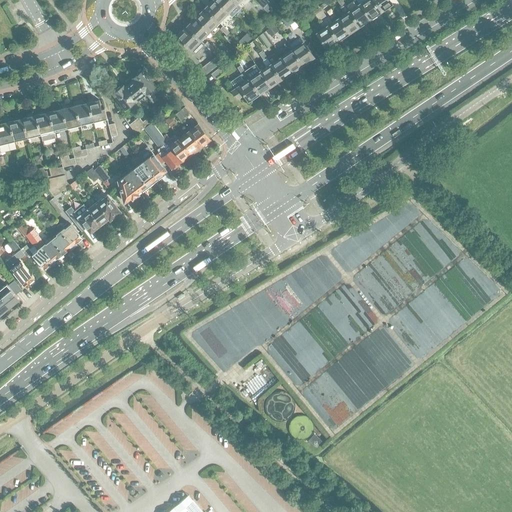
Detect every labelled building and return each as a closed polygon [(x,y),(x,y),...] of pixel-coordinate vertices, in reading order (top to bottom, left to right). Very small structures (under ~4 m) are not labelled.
[(219,22),(228,13),(214,0),(213,0),(205,8),(219,22)] [(214,0),(228,13),(237,4),(233,0),(214,0)] [(371,19),(361,4),(357,0),(356,0),(346,7),(349,10),(360,27),(371,19)] [(371,19),(381,12),(373,0),(366,0),(367,0),(361,4),(371,19)] [(393,4),(389,0),(373,0),(381,12),(393,4)] [(22,7),(13,12),(20,24),(29,19),(22,7)] [(210,31),(219,22),(205,8),(196,18),(210,31)] [(239,10),(245,17),(248,14),(242,8),(239,10)] [(339,19),(333,23),(328,16),(327,17),(322,10),(319,12),(338,41),(349,34),(339,19)] [(349,34),(360,27),(349,10),(344,13),(345,14),(339,19),(349,34)] [(316,15),(321,22),(324,27),(323,28),(324,29),(317,33),(327,49),(338,41),(319,12),(316,15)] [(200,40),(210,31),(196,18),(187,27),(200,40)] [(266,25),(262,20),(258,24),(262,28),(266,25)] [(223,26),(229,33),(232,30),(226,23),(223,26)] [(278,29),(275,25),(267,30),(270,34),(278,29)] [(229,33),(223,26),(221,29),(227,35),(229,33)] [(191,50),(200,40),(187,27),(177,36),(191,50)] [(238,41),(243,46),(247,42),(242,38),(238,41)] [(205,45),(211,51),(214,48),(208,42),(205,45)] [(292,49),(303,65),(314,57),(304,42),(297,47),(296,46),(292,49)] [(244,48),(234,56),(239,62),(249,54),(244,48)] [(262,51),(268,58),(271,56),(266,49),(262,51)] [(292,72),(303,65),(292,49),(288,51),(289,53),(282,57),(292,72)] [(264,61),(268,58),(262,51),(259,53),(264,61)] [(281,79),(292,72),(282,57),(276,61),(275,60),(271,63),(281,79)] [(210,71),(222,62),(218,58),(206,67),(210,71)] [(241,66),(246,73),(249,71),(244,63),(241,66)] [(270,86),(281,79),(271,63),(266,66),(267,67),(260,71),(270,86)] [(212,74),(215,78),(225,71),(221,66),(212,74)] [(242,75),(246,73),(241,66),(238,68),(242,75)] [(145,94),(153,103),(157,100),(153,94),(159,90),(149,77),(151,76),(145,69),(143,70),(142,69),(137,73),(138,74),(134,77),(146,93),(145,94)] [(260,94),(270,86),(260,71),(254,76),(253,75),(249,78),(260,94)] [(146,93),(134,77),(133,78),(132,77),(127,81),(127,82),(124,85),(137,103),(141,100),(139,98),(145,94),(153,103),(145,94),(146,93)] [(249,101),(260,94),(249,78),(245,80),(245,81),(232,91),(237,98),(244,94),(249,101)] [(137,103),(124,85),(121,87),(120,86),(115,90),(116,91),(113,93),(126,110),(130,107),(130,106),(136,101),(137,103)] [(92,111),(94,122),(108,119),(105,108),(102,109),(100,100),(86,103),(88,112),(92,111)] [(81,125),(94,122),(92,111),(88,112),(86,103),(73,107),(75,115),(79,115),(81,125)] [(68,129),(81,125),(79,115),(75,115),(73,107),(60,110),(62,118),(66,118),(68,129)] [(185,107),(176,114),(181,120),(190,113),(185,107)] [(55,132),(68,129),(66,118),(62,118),(60,110),(47,113),(49,122),(52,121),(55,132)] [(150,119),(153,116),(149,111),(145,114),(149,118),(150,119)] [(56,138),(55,132),(52,121),(49,122),(47,113),(34,116),(36,125),(39,124),(41,135),(43,141),(56,138)] [(28,138),(41,135),(39,124),(36,125),(34,116),(21,119),(23,128),(26,127),(28,138)] [(150,119),(153,123),(155,125),(159,122),(153,116),(150,119)] [(175,122),(171,116),(165,120),(170,126),(175,122)] [(133,129),(143,122),(139,117),(130,125),(133,129)] [(153,123),(150,119),(149,118),(143,122),(147,127),(153,123)] [(15,141),(28,138),(26,127),(23,128),(21,119),(7,123),(10,131),(13,130),(15,141)] [(207,143),(211,139),(197,121),(193,125),(195,127),(189,131),(202,147),(203,146),(203,147),(207,144),(207,143)] [(145,129),(147,127),(143,122),(133,129),(137,134),(138,133),(144,129),(145,129)] [(0,145),(15,141),(13,130),(10,131),(7,123),(0,124),(0,145)] [(109,125),(112,137),(118,135),(115,123),(109,125)] [(168,142),(155,125),(153,123),(147,127),(145,129),(144,129),(138,133),(144,141),(150,136),(160,148),(158,149),(159,152),(172,169),(182,161),(173,149),(170,145),(168,142)] [(197,150),(202,147),(189,131),(180,138),(192,154),(193,153),(194,154),(197,151),(197,150)] [(187,157),(192,154),(180,138),(170,145),(173,149),(182,161),(183,160),(184,161),(188,158),(187,157)] [(87,149),(81,150),(81,146),(73,148),(75,158),(88,155),(87,149)] [(123,147),(120,149),(125,156),(129,154),(123,147)] [(164,173),(167,171),(154,153),(144,161),(158,180),(165,175),(164,173)] [(75,158),(70,159),(69,155),(61,157),(63,167),(77,164),(75,158)] [(149,188),(158,180),(144,161),(134,168),(149,188)] [(63,167),(58,168),(57,164),(49,166),(51,176),(65,173),(63,167)] [(94,170),(100,177),(104,183),(110,178),(101,165),(94,170)] [(100,177),(94,170),(92,168),(88,171),(96,181),(100,177)] [(142,192),(149,188),(134,168),(125,176),(138,193),(141,190),(142,192)] [(94,182),(96,181),(88,171),(87,172),(94,182)] [(66,180),(65,175),(49,179),(50,185),(47,187),(51,192),(66,180)] [(139,195),(138,193),(125,176),(118,180),(124,201),(127,201),(131,198),(133,200),(139,195)] [(67,181),(66,180),(51,192),(55,197),(70,185),(67,181)] [(74,182),(70,186),(74,190),(78,187),(74,182)] [(98,202),(111,220),(112,219),(114,220),(117,217),(117,215),(120,212),(107,195),(98,202)] [(59,214),(65,209),(55,197),(49,201),(59,214)] [(107,223),(111,220),(98,202),(89,209),(100,224),(104,221),(107,223)] [(72,209),(68,213),(78,225),(82,221),(76,214),(74,212),(72,209)] [(82,210),(77,214),(76,214),(82,221),(91,232),(100,224),(89,209),(84,213),(82,210)] [(71,224),(65,229),(61,223),(57,227),(61,231),(73,246),(82,238),(71,224)] [(52,240),(46,244),(34,229),(30,232),(54,261),(63,254),(52,240)] [(63,254),(73,246),(61,231),(57,235),(52,240),(63,254)] [(26,255),(36,269),(40,266),(43,269),(54,261),(30,232),(28,234),(26,236),(36,247),(26,255)] [(19,259),(25,254),(21,249),(6,262),(24,285),(28,282),(31,283),(34,280),(34,278),(34,277),(19,259)] [(16,295),(22,290),(15,280),(8,285),(7,284),(0,289),(0,295),(10,307),(20,299),(16,295)] [(0,315),(10,307),(0,295),(0,315)] [(322,441),(315,434),(307,441),(315,448),(322,441)] [(203,511),(190,497),(172,511),(203,511)]
